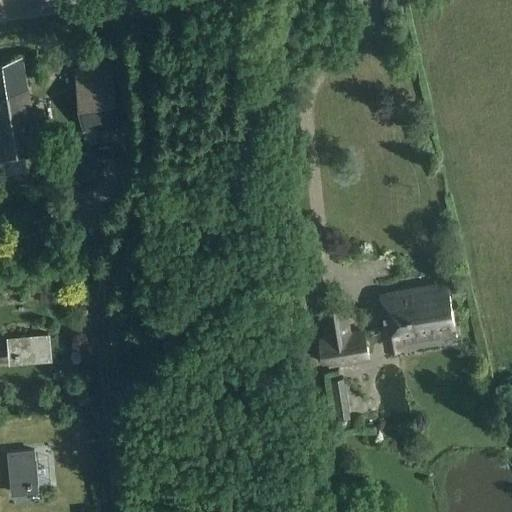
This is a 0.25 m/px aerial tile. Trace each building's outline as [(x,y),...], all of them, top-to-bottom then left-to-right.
[(22,57),(0,60),(0,160),(0,161),(3,177),(27,173),(24,156),(42,153),(33,99),(26,100),(24,89),(28,88),(22,57)] [(83,128),(120,123),(112,64),(76,68),(83,128)] [(380,296),(386,336),(403,333),(404,337),(438,331),(437,327),(455,324),(447,282),(396,291),(396,293),(380,296)] [(323,307),(328,338),(350,334),(345,303),(323,307)] [(350,334),(328,338),(323,338),(328,363),(369,357),(365,332),(350,334)] [(11,357),(18,357),(19,361),(51,358),(49,333),(16,336),(17,337),(9,338),(11,357)] [(336,420),(348,418),(342,379),(330,380),(336,420)] [(12,485),(13,485),(13,492),(21,491),(21,484),(28,483),(28,484),(32,484),(32,483),(37,482),(34,450),(9,452),(12,485)]
